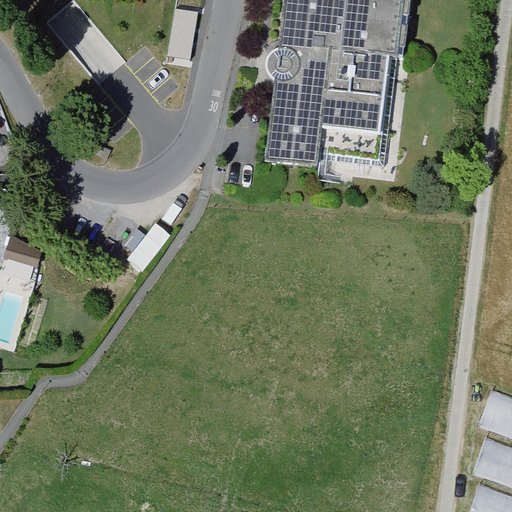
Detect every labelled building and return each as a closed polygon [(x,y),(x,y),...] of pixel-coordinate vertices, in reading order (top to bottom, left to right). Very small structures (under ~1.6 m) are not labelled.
[(279,0),(258,166),(309,172),(311,159),(381,168),(402,0),(279,0)] [(169,60),(193,61),(195,11),(171,10),(169,60)] [(129,260),(145,272),(173,236),(157,224),(129,260)] [(11,241),(6,258),(40,267),(45,250),(11,241)] [(511,400),(491,393),(480,424),(511,434),(511,400)] [(479,483),(470,511),(511,511),(511,458),(482,449),(472,481),(479,483)]
